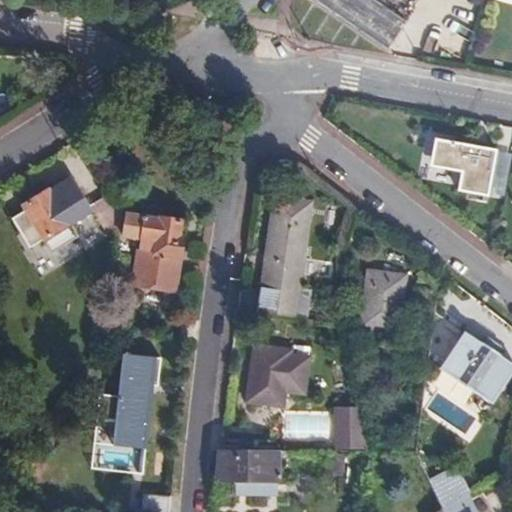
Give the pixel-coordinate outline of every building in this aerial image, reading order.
[(397,20),(368,0),(312,0),(379,48),(397,20)] [(382,0),(407,17),(417,4),(415,2),(416,0),(382,0)] [(424,47),(455,0),(419,0),(417,4),(407,17),(414,23),(406,35),(424,47)] [(348,117),(339,131),(373,157),(391,135),(368,118),(362,127),(348,117)] [(489,195),(495,146),(427,138),(424,165),(454,169),(452,191),(489,195)] [(13,219),(28,244),(41,236),(44,241),(68,226),(89,213),(69,179),(48,192),(48,190),(22,206),(26,211),(13,219)] [(116,223),(119,201),(109,185),(87,200),(104,230),(116,223)] [(275,199),(258,314),(294,319),(310,205),(275,199)] [(511,200),(492,227),(511,242),(511,200)] [(158,222),(123,217),(121,238),(140,241),(134,282),(174,290),(181,239),(177,238),(178,221),(159,218),(158,222)] [(68,226),(44,241),(53,255),(77,239),(68,226)] [(406,273),(364,269),(358,330),(400,334),(406,273)] [(432,290),(418,288),(415,315),(430,316),(432,290)] [(465,333),(440,370),(492,405),(511,376),(511,364),(496,354),(499,348),(487,339),(482,345),(465,333)] [(111,395),(94,393),(88,469),(143,473),(152,355),(114,353),(111,395)] [(256,355),(252,412),(285,413),(288,357),(256,355)] [(423,411),(465,438),(478,419),(436,391),(423,411)] [(21,437),(36,426),(20,400),(5,409),(21,437)] [(338,405),(337,448),(338,448),(357,449),(357,418),(354,418),(353,405),(338,405)] [(275,450),(218,449),(217,461),(215,489),(214,495),(274,497),(275,465),(275,451),(275,450)] [(275,451),(275,465),(283,465),(283,451),(275,451)] [(340,454),(320,454),(319,474),(340,474),(340,454)] [(13,480),(12,494),(19,495),(20,481),(13,480)] [(19,495),(12,494),(11,506),(49,508),(50,497),(42,496),(43,482),(20,481),(19,495)] [(50,483),(43,482),(42,496),(50,497),(50,483)] [(166,511),(168,496),(143,494),(142,497),(134,496),(133,508),(138,509),(138,511),(166,511)]
